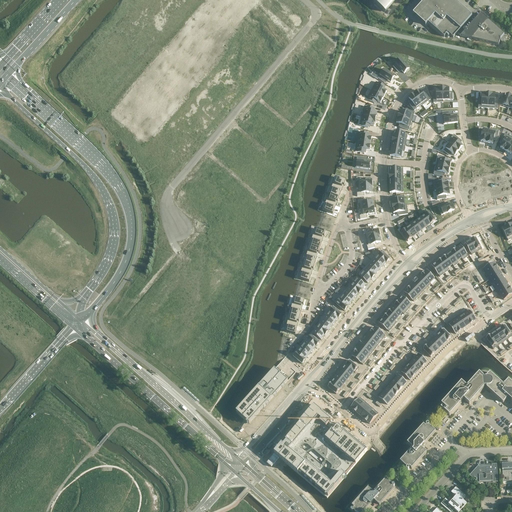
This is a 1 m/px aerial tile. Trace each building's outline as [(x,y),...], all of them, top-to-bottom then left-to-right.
[(376,0),(376,1),(387,11),(396,1),(395,0),(376,0)] [(413,14),(417,13),(422,18),(421,19),(423,21),(424,20),(427,22),(425,25),(428,23),(444,37),(447,33),(453,38),(472,17),(466,12),(452,0),(426,0),(420,8),(420,9),(417,13),(413,14)] [(461,37),(471,40),(499,46),(500,41),(499,41),(499,39),(500,40),(504,35),(481,15),(461,37)] [(319,36),(301,57),(314,68),(332,47),(319,36)] [(401,60),(393,67),(398,73),(401,70),(402,71),(404,74),(406,72),(407,72),(409,70),(409,69),(401,60)] [(384,70),(378,79),(385,83),(387,80),(388,81),(391,83),(392,80),(393,81),(395,78),(394,78),(395,77),(384,70)] [(376,82),(371,91),(384,98),(385,96),(387,93),(386,93),(387,92),(383,90),(384,87),(376,82)] [(303,84),(285,105),(299,117),(317,95),(303,84)] [(436,94),(433,94),(433,103),(443,103),(442,89),(439,89),(436,89),(436,94)] [(446,89),(442,89),(443,103),(443,101),(453,100),(452,93),(449,94),(449,89),(446,89)] [(371,91),(367,100),(375,104),(376,101),(381,104),(381,103),(383,100),(384,98),(371,91)] [(419,91),(414,95),(423,106),(430,100),(425,93),(422,95),(419,91)] [(479,99),(478,108),(488,109),(489,95),(485,94),(485,95),(482,94),(482,98),(482,99),(479,99)] [(409,99),(411,102),(412,103),(409,105),(414,111),(422,105),(423,106),(414,95),(409,99)] [(489,95),(488,109),(497,109),(498,100),(495,100),(495,99),(495,95),(492,95),(489,95)] [(506,95),(503,106),(509,108),(511,97),(506,95)] [(260,105),(249,118),(271,136),(281,124),(260,105)] [(364,107),(362,116),(376,120),(377,117),(376,117),(377,116),(376,116),(377,114),(373,112),(373,109),(364,107)] [(399,114),(398,117),(412,122),(415,113),(406,110),(405,113),(404,112),(400,111),(400,114),(399,114)] [(452,113),(442,115),(444,125),(458,123),(458,119),(457,119),(457,116),(453,117),(452,117),(452,113)] [(362,116),(359,126),(368,128),(369,125),(374,126),(375,124),(375,123),(376,120),(362,116)] [(397,121),(396,123),(400,124),(401,125),(400,128),(409,131),(412,122),(398,117),(397,120),(397,121)] [(480,129),(478,136),(482,137),(481,138),(481,142),(487,143),(490,129),(489,129),(489,131),(480,129)] [(490,129),(487,143),(493,144),(494,141),(494,140),(497,140),(499,131),(490,129)] [(394,132),(393,138),(407,141),(408,134),(394,132)] [(358,133),(357,142),(371,144),(371,142),(371,139),(371,138),(367,137),(367,134),(358,133)] [(511,138),(505,134),(500,142),(503,144),(502,145),(500,148),(505,151),(511,141),(511,138)] [(454,135),(448,142),(459,151),(462,147),(463,147),(460,144),(459,144),(461,141),(454,135)] [(393,138),(392,144),(406,147),(407,141),(393,138)] [(357,142),(355,152),(364,154),(365,150),(370,151),(370,150),(370,147),(371,144),(357,142)] [(449,144),(443,151),(449,156),(451,153),(452,154),(454,156),(455,156),(459,151),(448,142),(447,143),(449,144)] [(392,144),(391,150),(405,152),(406,147),(392,144)] [(391,150),(390,156),(401,158),(402,152),(404,153),(405,152),(391,150)] [(278,156),(259,178),(272,189),(290,167),(278,156)] [(438,156),(436,165),(450,169),(451,163),(447,162),(446,161),(447,158),(438,156)] [(357,158),(356,168),(369,170),(370,169),(371,166),(370,166),(370,163),(366,162),(366,159),(357,158)] [(436,165),(434,175),(443,177),(443,174),(445,174),(448,175),(450,169),(436,165)] [(358,181),(358,187),(372,187),(372,181),(364,181),(363,177),(357,178),(357,181),(358,181)] [(344,186),(346,182),(336,178),(333,184),(332,186),(342,190),(342,189),(341,189),(343,185),(344,186)] [(442,180),(433,182),(435,191),(449,189),(448,183),(444,183),(443,184),(442,180)] [(236,183),(225,196),(258,224),(269,211),(236,183)] [(339,193),(341,190),(342,190),(332,186),(331,188),(329,194),(339,198),(341,194),(339,193)] [(372,187),(358,187),(359,193),(357,193),(357,197),(364,197),(364,193),(372,193),(372,192),(372,188),(372,187)] [(449,189),(435,191),(436,191),(437,200),(445,199),(445,196),(446,196),(449,195),(450,195),(449,189)] [(338,202),(339,198),(329,194),(327,200),(326,202),(336,206),(335,205),(336,201),(338,202)] [(395,201),(392,201),(392,204),(392,207),(407,205),(406,205),(405,205),(404,196),(396,197),(396,200),(395,201)] [(359,204),(360,210),(374,208),(373,208),(373,207),(374,207),(373,203),(372,202),(365,203),(364,200),(357,201),(358,204),(359,204)] [(333,209),(335,206),(336,206),(326,202),(325,204),(323,210),(333,214),(335,210),(333,209)] [(440,205),(438,206),(441,216),(447,213),(453,211),(454,210),(455,210),(453,207),(452,204),(449,206),(447,206),(446,203),(440,205)] [(407,205),(392,207),(393,211),(393,214),(397,213),(398,213),(399,216),(408,215),(407,205)] [(375,214),(374,208),(360,210),(361,216),(360,216),(360,220),(367,219),(367,215),(370,215),(375,214)] [(429,212),(424,216),(430,224),(431,224),(435,221),(429,212)] [(424,216),(420,219),(426,228),(430,224),(424,216)] [(414,222),(421,231),(426,228),(420,219),(415,223),(414,222)] [(409,224),(417,235),(421,231),(414,222),(410,225),(409,224)] [(409,224),(404,228),(412,238),(417,235),(409,224)] [(511,234),(508,226),(502,229),(508,241),(511,238),(511,234)] [(404,228),(400,231),(407,242),(412,238),(404,228)] [(313,235),(312,237),(323,241),(323,240),(321,240),(323,236),(324,237),(326,232),(315,229),(313,235)] [(369,229),(363,231),(364,235),(365,234),(367,240),(380,236),(378,230),(374,231),(370,232),(370,233),(369,229)] [(380,236),(367,240),(368,246),(367,246),(368,250),(375,248),(374,245),(381,242),(381,241),(380,237),(380,238),(379,237),(380,237),(380,236)] [(320,244),(321,241),(322,241),(323,241),(312,237),(312,240),(310,246),(320,249),(322,245),(320,244)] [(476,238),(471,241),(477,252),(482,249),(476,238)] [(471,241),(465,244),(472,255),(477,252),(471,241)] [(319,253),(320,249),(310,246),(308,251),(307,254),(317,257),(316,256),(317,253),(319,253)] [(460,246),(456,250),(463,260),(468,257),(460,246)] [(455,250),(451,253),(457,262),(459,264),(457,262),(462,259),(463,260),(456,250),(455,250)] [(380,251),(377,255),(386,264),(390,260),(387,257),(388,257),(385,254),(385,255),(380,251)] [(451,253),(446,256),(454,267),(459,264),(457,262),(451,253)] [(315,261),(316,257),(317,257),(307,254),(306,256),(304,262),(315,266),(316,261),(315,261)] [(377,255),(373,259),(382,268),(386,264),(377,255)] [(446,256),(442,260),(448,268),(449,270),(450,270),(448,268),(452,265),(454,267),(446,256)] [(373,259),(369,263),(379,272),(382,268),(373,259)] [(442,260),(437,263),(445,274),(449,270),(448,268),(442,260)] [(313,270),(315,266),(304,262),(302,268),(302,270),(312,274),(312,273),(311,273),(312,269),(313,270)] [(369,263),(366,267),(375,276),(375,275),(379,272),(369,263)] [(437,263),(432,267),(440,277),(445,274),(437,263)] [(494,263),(482,270),(486,276),(497,269),(496,266),(494,263)] [(366,267),(362,271),(372,280),(375,276),(366,267)] [(497,269),(486,276),(489,281),(500,273),(497,269)] [(309,277),(310,274),(312,274),(302,270),(301,273),(299,279),(309,282),(311,278),(309,277)] [(362,271),(358,275),(368,284),(371,280),(372,280),(362,271)] [(424,274),(422,276),(431,285),(431,284),(430,284),(434,279),(426,271),(424,274)] [(500,273),(489,281),(492,286),(503,279),(500,273)] [(422,276),(418,280),(427,289),(431,285),(422,276)] [(357,279),(354,284),(362,291),(362,290),(365,286),(357,279)] [(503,279),(492,286),(495,291),(507,284),(503,279)] [(418,280),(413,284),(422,293),(427,289),(418,280)] [(349,287),(358,295),(362,291),(354,284),(350,288),(349,287)] [(409,288),(409,289),(418,297),(422,293),(413,284),(409,288)] [(507,284),(495,291),(498,296),(510,288),(507,284)] [(345,290),(355,299),(358,295),(349,287),(346,291),(345,290)] [(510,288),(498,296),(500,295),(504,300),(511,294),(511,292),(511,291),(510,288)] [(407,290),(405,293),(414,302),(418,297),(409,289),(407,290)] [(345,290),(341,295),(351,303),(355,299),(345,290)] [(341,295),(338,299),(348,307),(351,303),(341,295)] [(402,297),(398,302),(408,310),(412,306),(402,297)] [(292,304),(292,307),(301,309),(302,305),(303,305),(305,301),(293,298),(292,304)] [(338,299),(334,303),(344,311),(348,307),(338,299)] [(398,302),(394,306),(395,306),(404,315),(408,310),(398,302)] [(395,306),(391,310),(399,317),(402,313),(404,315),(395,306)] [(291,309),(289,315),(300,318),(301,314),(300,313),(301,309),(292,307),(291,309)] [(332,307),(328,311),(338,319),(342,315),(332,307)] [(468,309),(463,313),(471,324),(473,323),(476,320),(468,309)] [(391,310),(387,315),(397,323),(395,321),(399,317),(391,310)] [(330,313),(327,317),(335,323),(338,319),(328,311),(330,313)] [(463,313),(458,316),(466,327),(470,324),(471,324),(463,313)] [(288,321),(287,323),(296,326),(297,322),(299,322),(300,318),(289,315),(287,321),(288,321)] [(387,315),(383,319),(393,328),(397,323),(387,315)] [(458,316),(453,320),(461,331),(466,327),(458,316)] [(322,320),(331,327),(335,323),(327,317),(323,321),(322,320)] [(383,319),(379,324),(389,332),(393,328),(383,319)] [(322,320),(319,325),(328,332),(331,327),(322,320)] [(453,320),(448,323),(456,334),(459,332),(461,331),(453,320)] [(286,326),(284,332),(296,335),(297,330),(295,330),(296,326),(287,323),(286,326)] [(320,326),(317,330),(325,336),(328,332),(319,325),(320,326)] [(511,335),(505,325),(500,329),(508,340),(511,336),(511,335)] [(373,331),(371,333),(382,341),(386,336),(375,328),(373,331)] [(442,328),(438,332),(447,342),(451,337),(442,328)] [(500,329),(496,332),(503,343),(508,340),(500,329)] [(317,330),(313,334),(321,341),(324,336),(325,336),(317,330)] [(439,334),(435,338),(443,346),(447,342),(438,332),(439,334)] [(496,332),(491,335),(498,346),(503,343),(496,332)] [(371,333),(367,338),(378,346),(382,341),(371,333)] [(491,335),(486,339),(493,350),(498,346),(491,335)] [(311,336),(307,340),(316,347),(320,343),(311,336)] [(367,338),(364,342),(374,351),(378,346),(367,338)] [(431,341),(439,349),(443,346),(435,338),(432,342),(431,341)] [(308,341),(304,345),(312,351),(316,347),(316,348),(316,347),(307,340),(308,341)] [(431,341),(426,345),(435,353),(439,349),(431,341)] [(364,342),(360,347),(371,355),(374,351),(364,342)] [(304,345),(301,349),(309,356),(312,351),(304,345)] [(426,345),(422,349),(430,358),(435,353),(426,345)] [(356,351),(356,352),(367,360),(371,355),(360,347),(356,352),(356,351)] [(296,351),(296,352),(306,360),(309,356),(301,349),(298,353),(296,351)] [(296,352),(292,356),(302,364),(306,360),(296,352)] [(355,354),(352,357),(363,365),(367,360),(356,352),(354,354),(355,354)] [(413,358),(412,358),(422,367),(424,365),(427,363),(419,355),(414,359),(413,358)] [(412,358),(408,362),(418,372),(422,367),(422,368),(422,367),(412,358)] [(350,361),(346,365),(355,373),(359,368),(350,361)] [(408,362),(404,367),(414,376),(415,376),(414,376),(418,372),(408,362)] [(346,365),(342,370),(351,377),(354,372),(355,373),(346,365)] [(405,368),(401,372),(410,381),(412,378),(413,378),(414,376),(404,367),(405,368)] [(275,369),(236,413),(249,424),(288,381),(277,371),(275,369)] [(342,370),(339,374),(347,381),(351,377),(342,370)] [(483,378),(483,377),(479,374),(467,388),(462,383),(442,405),(443,406),(441,408),(450,416),(464,400),(469,405),(484,389),(487,387),(487,388),(503,403),(508,398),(511,401),(511,383),(508,380),(504,386),(490,373),(486,377),(486,378),(483,378)] [(339,374),(335,379),(343,385),(347,381),(339,374)] [(397,375),(393,379),(403,388),(406,383),(397,375)] [(335,379),(332,383),(340,390),(343,385),(335,379)] [(393,379),(389,384),(391,385),(399,392),(403,388),(393,379)] [(331,383),(328,388),(336,395),(340,390),(332,383),(331,383)] [(389,384),(385,388),(395,396),(399,392),(391,385),(389,384)] [(382,392),(381,392),(391,401),(395,396),(385,388),(386,389),(383,393),(382,392)] [(381,392),(378,397),(387,405),(391,401),(381,392)] [(360,398),(351,408),(354,411),(356,412),(365,402),(360,398)] [(365,402),(356,412),(356,413),(360,416),(369,406),(365,402)] [(314,405),(276,453),(274,454),(327,498),(355,465),(368,450),(329,417),(314,405)] [(369,406),(360,416),(365,420),(374,410),(369,406)] [(374,410),(365,420),(367,422),(370,424),(379,414),(374,410)] [(424,425),(420,429),(431,438),(436,432),(428,425),(426,427),(424,425)] [(420,429),(415,434),(425,443),(431,438),(420,429)] [(415,434),(410,440),(426,454),(427,453),(421,448),(425,443),(415,434)] [(426,454),(410,440),(407,444),(413,448),(411,451),(421,460),(426,454)] [(411,451),(405,456),(416,465),(421,460),(411,451)] [(400,462),(406,467),(408,469),(410,467),(412,469),(416,465),(405,456),(400,462)] [(503,477),(507,477),(508,481),(511,480),(511,463),(502,464),(503,477)] [(492,466),(485,467),(486,482),(493,481),(493,482),(498,482),(497,464),(492,464),(492,466)] [(480,482),(486,482),(485,467),(479,467),(479,465),(469,476),(478,483),(480,483),(480,482)] [(386,478),(378,487),(388,496),(394,489),(392,487),(394,485),(386,478)] [(368,487),(365,491),(380,504),(388,496),(378,487),(373,492),(368,487)] [(456,496),(453,500),(462,508),(467,504),(463,500),(466,496),(456,487),(451,492),(456,496)] [(365,491),(357,499),(368,508),(374,501),(380,506),(380,504),(365,491)] [(352,510),(353,511),(354,511),(364,511),(368,508),(357,499),(352,506),(354,508),(352,510)] [(457,511),(459,511),(462,508),(453,500),(450,503),(445,499),(441,504),(449,511),(452,511),(454,509),(457,511)]
